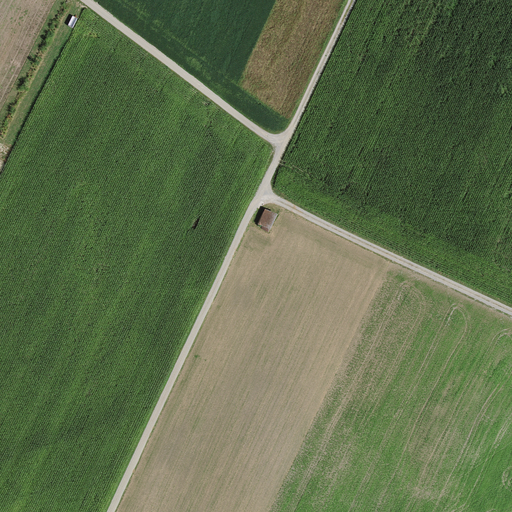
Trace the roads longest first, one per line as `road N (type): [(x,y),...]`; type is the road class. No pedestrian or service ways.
road 1 (track): [(347,0),(108,511)]
road 2 (track): [(254,196),(511,314)]
road 3 (track): [(278,143),(80,0)]
